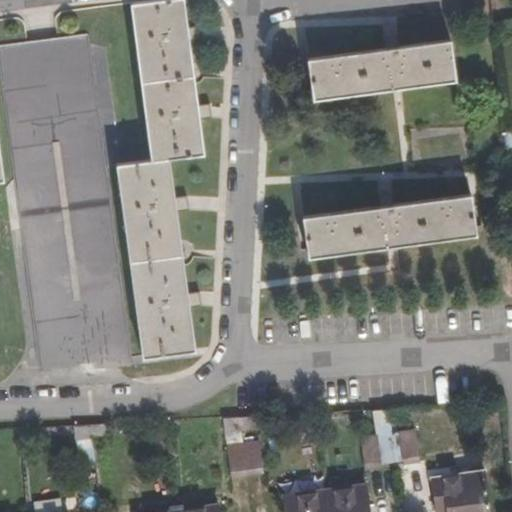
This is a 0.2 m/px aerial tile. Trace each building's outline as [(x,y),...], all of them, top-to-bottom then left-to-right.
[(173,154),(174,154),(207,149),(202,117),(215,116),(213,101),(200,103),(191,39),(203,37),(201,23),(189,25),(184,0),(135,0),(128,1),(150,145),(116,151),(144,353),(200,346),(199,338),(195,305),(206,303),(205,295),(204,290),(199,290),(193,291),(181,209),(184,209),(193,207),(192,202),(191,193),(188,194),(179,195),(177,177),(173,154)] [(382,42),(329,47),(333,88),(452,76),(448,33),(396,40),(395,27),(381,29),(382,42)] [(44,37),(0,43),(0,57),(38,358),(131,346),(103,152),(113,124),(103,29),(44,37)] [(379,209),(305,223),(313,263),(477,234),(470,192),(393,206),(391,195),(378,197),(379,209)] [(391,409),(393,420),(409,420),(408,408),(391,409)] [(391,409),(376,410),(377,421),(393,420),(391,409)] [(242,416),(225,416),(226,429),(244,428),(242,416)] [(242,416),(244,428),(258,427),(258,416),(242,416)] [(93,422),(75,423),(76,435),(95,434),(93,422)] [(109,422),(93,422),(95,434),(108,433),(109,422)] [(405,462),(421,461),(419,430),(403,431),(405,462)] [(400,433),(362,433),(363,463),(401,463),(400,433)] [(229,440),(230,471),(266,469),(265,439),(229,440)] [(432,477),(435,500),(447,498),(448,511),(479,511),(493,510),(487,470),(432,477)] [(371,511),(367,482),(327,488),(330,511),(371,511)] [(287,511),(330,511),(327,488),(286,492),(287,511)] [(222,511),(221,503),(179,508),(179,511),(222,511)]
